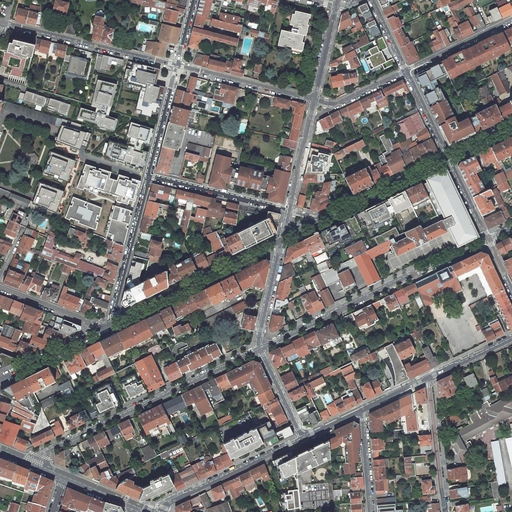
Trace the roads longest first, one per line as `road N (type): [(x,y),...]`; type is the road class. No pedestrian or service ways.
road 1 (residential): [(24,462),(259,348)]
road 2 (residential): [(259,348),(488,239)]
road 3 (residential): [(281,240),(116,323)]
road 4 (residential): [(175,65),(2,22)]
road 5 (residential): [(163,511),(302,437)]
road 6 (residential): [(116,323),(111,313),(149,175)]
road 7 (residential): [(149,175),(289,209)]
road 8 (residential): [(313,99),(175,65)]
road 9 (residential): [(447,158),(323,219)]
road 10 (residential): [(444,511),(429,377)]
